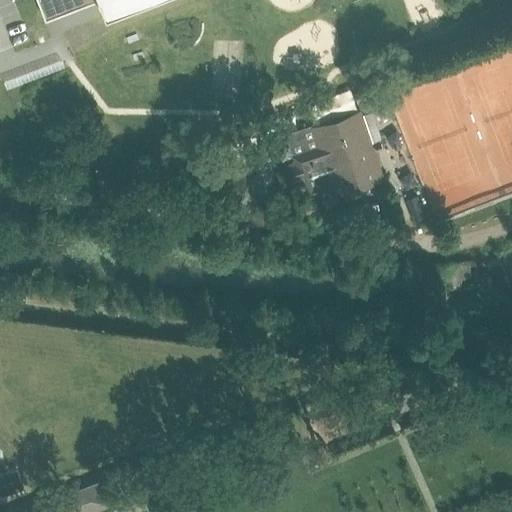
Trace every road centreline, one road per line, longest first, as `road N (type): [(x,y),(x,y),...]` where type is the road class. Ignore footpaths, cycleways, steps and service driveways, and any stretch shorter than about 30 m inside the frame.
road 1 (unclassified): [(0,195),(449,245),(511,223)]
road 2 (track): [(0,321),(226,343)]
